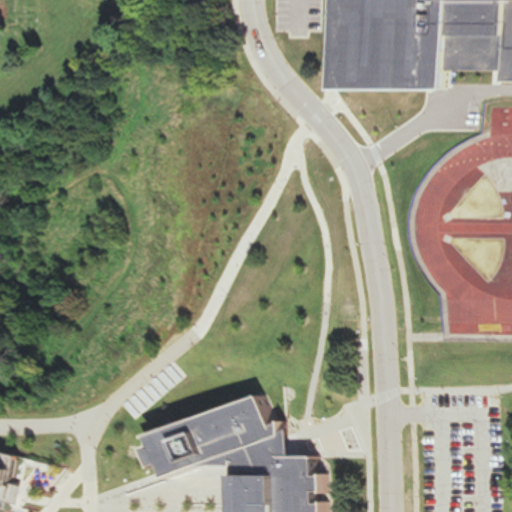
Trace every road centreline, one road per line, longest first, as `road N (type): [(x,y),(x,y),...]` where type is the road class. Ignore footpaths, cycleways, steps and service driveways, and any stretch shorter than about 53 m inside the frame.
road 1 (residential): [(385,511),(389,263),(366,170),(335,130)]
road 2 (residential): [(335,130),(281,71),(260,36),(253,0)]
